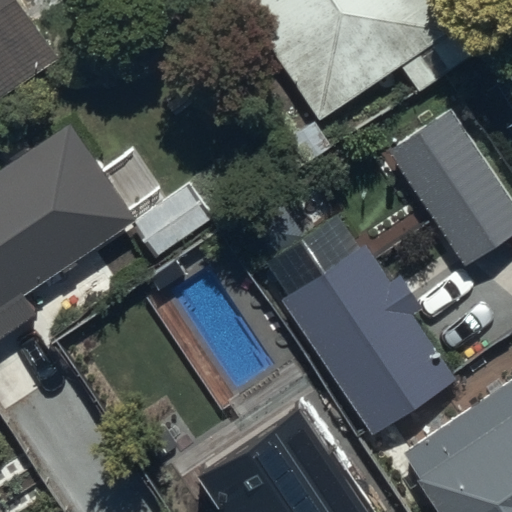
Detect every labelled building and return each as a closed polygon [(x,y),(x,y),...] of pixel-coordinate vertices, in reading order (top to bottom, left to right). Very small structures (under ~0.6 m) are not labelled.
[(0,0),(0,94),(62,53),(25,0),(0,0)] [(246,0),(323,114),(454,27),(435,0),(246,0)] [(511,190),(453,102),(390,144),(466,257),(511,226),(511,190)] [(0,308),(137,217),(71,120),(0,167),(0,308)] [(373,429),(456,373),(366,239),(283,294),(373,429)] [(511,511),(511,374),(404,446),(449,511),(511,511)] [(198,470),(225,511),(370,511),(298,404),(198,470)]
